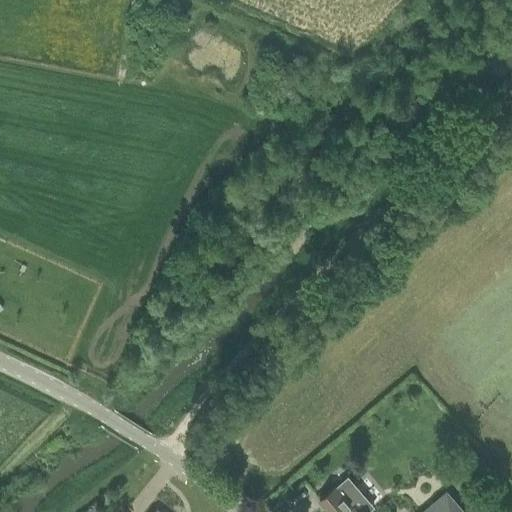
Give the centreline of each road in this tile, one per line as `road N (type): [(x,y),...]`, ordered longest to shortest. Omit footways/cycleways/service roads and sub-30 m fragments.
road 1 (track): [(511,114),(440,175),(167,450)]
road 2 (unclassified): [(239,511),(167,450),(0,360)]
